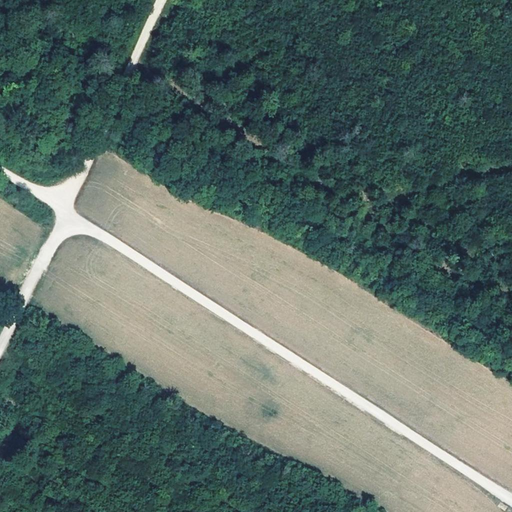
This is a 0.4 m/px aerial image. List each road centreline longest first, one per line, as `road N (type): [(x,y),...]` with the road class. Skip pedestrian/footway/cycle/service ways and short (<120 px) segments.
road 1 (track): [(511,500),(64,211)]
road 2 (track): [(64,211),(0,352)]
road 3 (track): [(115,102),(64,211)]
